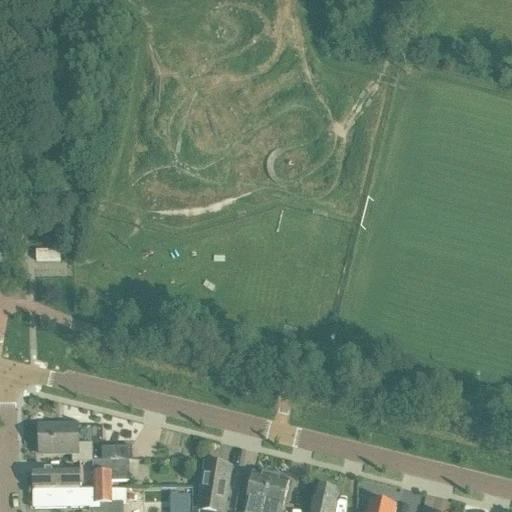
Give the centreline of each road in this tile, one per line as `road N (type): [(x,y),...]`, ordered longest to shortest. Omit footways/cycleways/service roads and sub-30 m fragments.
road 1 (residential): [(511,494),(8,370)]
road 2 (residential): [(8,511),(8,370)]
